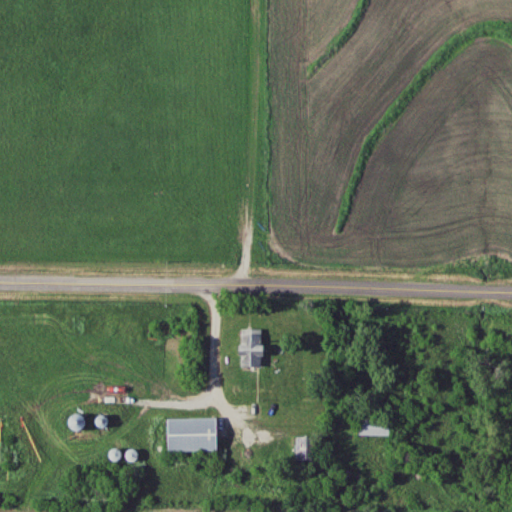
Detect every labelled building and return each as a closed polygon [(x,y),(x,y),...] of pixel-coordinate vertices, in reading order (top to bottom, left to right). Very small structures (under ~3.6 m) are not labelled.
[(263,329),(240,329),(240,369),(263,369),(263,329)] [(77,433),(87,423),(77,413),(67,423),(77,433)] [(217,452),(217,418),(168,418),(168,452),(217,452)] [(359,437),(389,437),(389,418),(359,418),(359,437)] [(296,438),(296,467),(315,467),(315,438),(296,438)]
